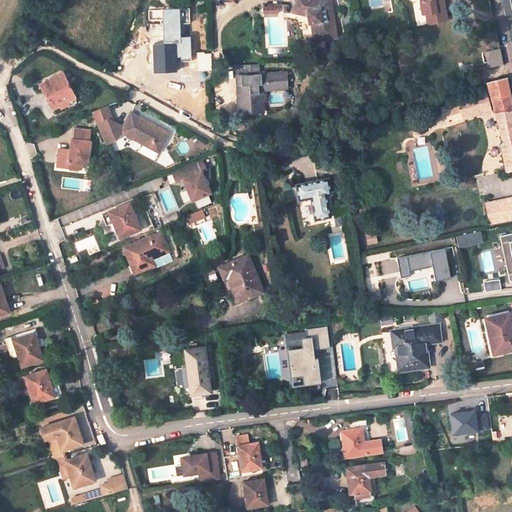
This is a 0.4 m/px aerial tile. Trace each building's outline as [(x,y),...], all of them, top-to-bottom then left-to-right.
[(299,0),(310,2),(312,15),(316,15),(319,32),(341,28),(337,0),(335,0),(334,0),(299,0)] [(431,0),(436,23),(450,20),(448,13),(455,12),(452,0),(431,0)] [(184,44),(163,45),(164,73),(185,72),(184,44)] [(482,50),(484,67),(501,65),(499,48),(482,50)] [(263,91),(287,89),(286,70),(258,71),(258,63),(232,65),(235,114),(264,113),(263,91)] [(69,70),(46,79),(55,104),(78,94),(69,70)] [(510,88),(507,72),(494,76),(497,91),(509,88),(510,88)] [(459,92),(456,94),(460,113),(495,102),(493,92),(492,87),(459,92)] [(511,97),(510,88),(509,88),(497,91),(501,108),(511,105),(511,97)] [(456,94),(447,98),(452,116),(460,113),(456,94)] [(511,105),(501,108),(506,133),(503,138),(509,165),(511,164),(511,105)] [(127,110),(121,122),(129,126),(135,114),(127,110)] [(125,135),(158,151),(168,131),(135,114),(129,126),(121,122),(114,119),(103,123),(111,145),(122,141),(125,135)] [(71,156),(86,155),(84,132),(67,133),(67,146),(57,147),(57,163),(71,162),(71,156)] [(200,161),(169,171),(173,182),(180,180),(187,202),(195,200),(198,208),(214,202),(200,161)] [(331,172),(300,178),(302,192),(313,190),(318,212),(333,209),(329,187),(333,187),(331,172)] [(511,194),(492,196),(493,210),(511,210),(511,194)] [(112,203),(115,213),(114,213),(121,231),(142,223),(132,196),(112,203)] [(377,197),(365,199),(366,206),(378,203),(377,197)] [(187,214),(190,228),(206,224),(203,210),(187,214)] [(126,241),(133,259),(134,258),(138,267),(156,260),(154,254),(171,247),(164,227),(145,234),(126,241)] [(481,232),(454,235),(455,246),(482,243),(481,232)] [(505,281),(511,279),(511,233),(498,235),(505,281)] [(429,270),(431,281),(449,279),(445,249),(395,256),(398,275),(429,270)] [(267,286),(251,251),(233,259),(228,262),(234,275),(226,279),(232,291),(236,289),(239,288),(243,297),(267,286)] [(0,310),(10,307),(1,280),(0,279),(0,310)] [(482,282),(483,291),(499,288),(497,279),(482,282)] [(511,313),(511,310),(487,313),(493,350),(511,346),(511,313)] [(437,319),(389,327),(392,343),(394,343),(398,366),(427,361),(423,340),(441,337),(437,319)] [(36,327),(17,334),(20,344),(18,344),(24,362),(44,355),(36,327)] [(285,385),(315,383),(312,341),(317,341),(318,348),(327,347),(326,327),(305,328),(306,332),(284,334),(285,348),(282,348),(285,385)] [(208,342),(188,343),(193,387),(212,385),(208,342)] [(46,364),(26,370),(33,388),(35,388),(39,398),(40,397),(41,401),(65,393),(59,374),(50,377),(46,364)] [(73,409),(41,419),(45,433),(48,432),(58,429),(63,443),(82,437),(73,409)] [(346,418),(363,416),(362,409),(345,411),(346,418)] [(358,422),(342,424),(344,433),(340,434),(343,449),(362,447),(358,422)] [(48,432),(55,453),(65,450),(63,443),(58,429),(48,432)] [(260,460),(256,435),(239,437),(240,448),(238,448),(240,464),(260,460)] [(180,457),(182,467),(197,464),(198,474),(217,471),(213,444),(179,450),(180,457)] [(86,446),(66,452),(72,469),(73,468),(77,478),(95,472),(86,446)] [(173,458),(174,468),(182,467),(180,457),(173,458)] [(344,460),(347,476),(349,476),(351,486),(348,486),(351,501),(354,500),(369,498),(363,458),(344,460)] [(226,461),(228,472),(235,471),(233,460),(226,461)] [(103,483),(104,489),(129,482),(125,469),(109,473),(110,477),(101,479),(103,483)] [(262,471),(241,474),(244,489),(246,488),(248,499),(266,496),(262,471)] [(86,487),(88,493),(104,489),(103,483),(86,487)]
